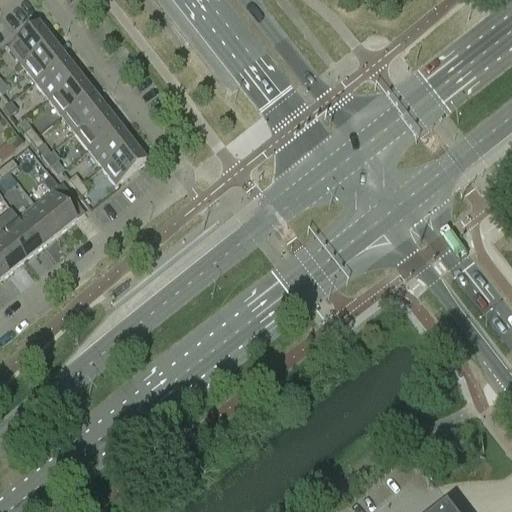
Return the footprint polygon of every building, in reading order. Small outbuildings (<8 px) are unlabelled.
[(7,52),(21,70),(51,46),(37,29),(7,52)] [(51,46),(21,70),(35,87),(64,63),(51,46)] [(78,80),(64,63),(35,87),(48,104),(78,80)] [(78,80),(48,104),(61,121),(91,97),(78,80)] [(8,93),(2,85),(0,86),(0,97),(1,99),(8,93)] [(104,114),(91,97),(61,121),(75,138),(104,114)] [(10,106),(3,112),(10,120),(17,114),(10,106)] [(104,114),(75,138),(88,155),(118,131),(104,114)] [(131,148),(118,131),(88,155),(101,172),(131,148)] [(23,137),(30,145),(37,140),(31,132),(23,137)] [(17,140),(9,147),(14,154),(23,147),(17,140)] [(43,148),(37,140),(30,145),(36,154),(43,148)] [(131,148),(101,172),(116,189),(145,166),(131,148)] [(3,170),(9,177),(17,171),(12,163),(3,170)] [(57,165),(50,171),(57,180),(64,174),(57,165)] [(0,182),(1,184),(9,177),(3,170),(0,172),(0,182)] [(68,184),(75,193),(82,187),(75,179),(68,184)] [(35,209),(58,239),(76,225),(68,216),(78,208),(62,188),(58,191),(51,182),(43,188),(50,197),(35,209)] [(82,187),(75,193),(81,201),(88,195),(82,187)] [(41,253),(58,239),(35,209),(18,223),(41,253)] [(11,214),(0,222),(0,235),(1,236),(24,266),(41,253),(18,223),(11,214)] [(0,270),(7,279),(24,266),(1,236),(0,236),(0,270)]
